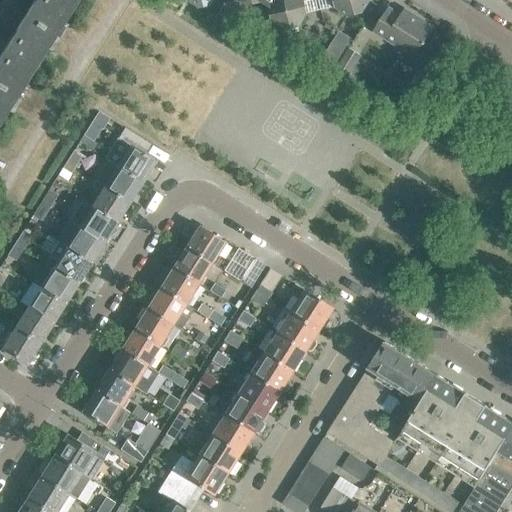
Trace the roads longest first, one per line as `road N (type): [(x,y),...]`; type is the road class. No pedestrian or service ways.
road 1 (residential): [(42,403),(166,205),(188,192),(211,196),(381,306)]
road 2 (residential): [(250,511),(381,306)]
road 3 (residential): [(381,306),(511,386)]
